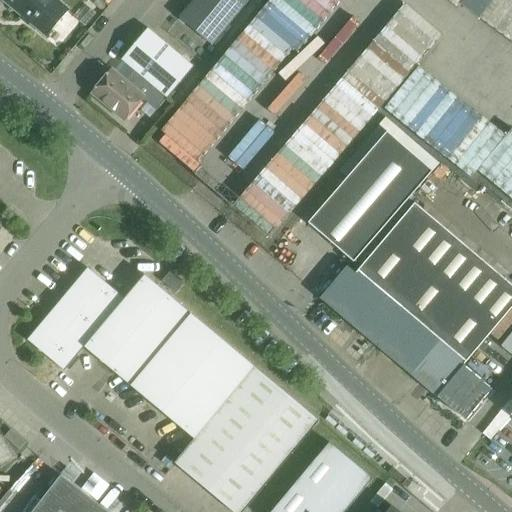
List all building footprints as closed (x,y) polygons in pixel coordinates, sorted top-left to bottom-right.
[(1,0),(46,37),(68,11),(55,0),(1,0)] [(249,0),(193,0),(179,18),(211,46),(249,0)] [(274,0),(266,11),(277,12),(280,8),(290,16),(289,29),(274,28),(270,25),(252,24),(239,42),(250,42),(251,29),(278,30),(277,44),(287,44),(286,46),(307,47),(342,0),(274,0)] [(511,0),(493,0),(480,20),(511,42),(511,0)] [(395,93),(443,32),(406,3),(359,63),(364,67),(373,56),(391,70),(382,82),(395,93)] [(121,60),(136,73),(167,98),(167,99),(193,68),(147,29),(121,60)] [(225,55),(167,128),(166,145),(183,146),(179,151),(181,153),(191,154),(191,158),(201,158),(251,96),(238,86),(233,85),(246,95),(227,94),(217,86),(224,78),(225,55)] [(111,72),(93,94),(124,120),(142,99),(156,111),(167,98),(136,73),(126,85),(111,72)] [(319,111),(352,139),(388,96),(375,85),(360,102),(351,95),(353,92),(343,83),(319,111)] [(511,132),(502,130),(477,112),(473,131),(478,135),(463,155),(462,159),(499,186),(509,174),(505,192),(511,196),(511,132)] [(432,172),(387,133),(308,224),(354,263),(432,172)] [(401,367),(487,265),(416,204),(356,273),(347,265),(319,298),(401,367)] [(511,286),(487,265),(401,367),(466,423),(494,391),(463,365),(511,307),(511,286)] [(46,318),(27,341),(64,372),(84,348),(126,383),(163,413),(194,440),(174,464),(176,466),(232,511),(243,511),(248,507),(319,422),(254,368),(144,275),(124,300),(87,269),(46,318)] [(161,280),(176,292),(185,282),(170,270),(161,280)] [(511,333),(501,347),(511,355),(511,333)] [(329,443),(271,511),(345,511),(373,479),(329,443)] [(107,511),(60,476),(32,511),(107,511)]
